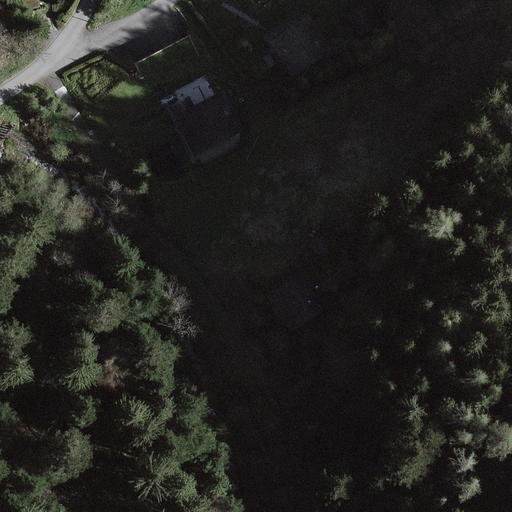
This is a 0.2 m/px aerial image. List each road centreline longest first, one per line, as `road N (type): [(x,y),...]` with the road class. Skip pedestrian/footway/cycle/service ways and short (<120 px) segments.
road 1 (track): [(265,381),(202,283),(149,228),(40,63)]
road 2 (residential): [(52,52),(131,28),(172,0)]
